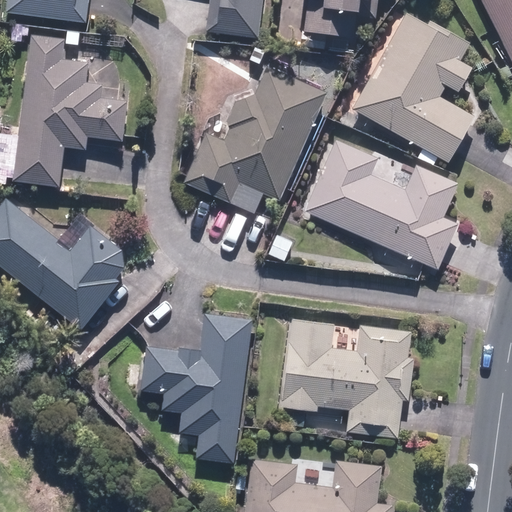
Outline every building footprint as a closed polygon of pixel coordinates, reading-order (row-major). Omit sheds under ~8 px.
[(5,0),(4,15),(83,25),(86,0),(5,0)] [(207,0),(208,0),(203,33),(255,40),(260,0),(207,0)] [(305,0),(301,33),(351,39),(353,19),(372,21),(374,0),(305,0)] [(511,0),(477,0),(511,68),(511,0)] [(403,15),(350,111),(446,164),(460,139),(472,118),(437,98),(443,88),(455,94),(469,70),(456,63),(466,45),(414,17),(413,20),(403,15)] [(62,41),(29,36),(11,183),(57,189),(60,163),(62,149),(83,151),(85,138),(120,142),(125,103),(98,100),(100,86),(83,84),(85,64),(60,61),(62,41)] [(277,202),(324,95),(264,68),(252,96),(250,88),(228,96),(221,112),(219,121),(225,123),(227,131),(222,142),(203,134),(181,184),(233,207),(252,215),(261,195),(277,202)] [(334,141),(302,213),(435,271),(447,244),(455,226),(440,219),(455,186),(413,167),(402,192),(368,177),(375,160),(334,141)] [(4,200),(0,204),(0,269),(78,331),(117,283),(113,280),(121,269),(119,251),(88,227),(69,251),(4,200)] [(232,464),(250,321),(202,315),(198,352),(176,349),(176,352),(144,348),(138,392),(161,395),(159,412),(179,414),(177,434),(197,436),(194,460),(232,464)] [(332,326),(289,321),(278,408),(315,413),(315,408),(346,411),(344,433),(395,439),(398,414),(400,402),(406,402),(411,360),(405,359),(408,333),(357,327),(353,353),(329,350),(332,326)] [(295,466),(249,460),(242,511),(389,511),(390,507),(374,505),(379,468),(333,462),(330,489),(292,484),(295,466)]
